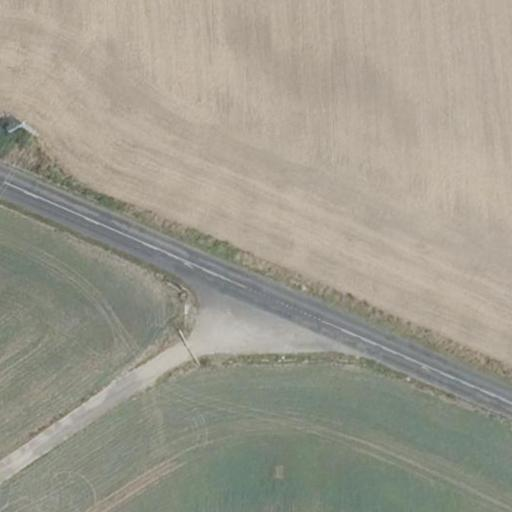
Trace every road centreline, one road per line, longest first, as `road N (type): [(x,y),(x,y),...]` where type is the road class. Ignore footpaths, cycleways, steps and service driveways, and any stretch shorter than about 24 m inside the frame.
road 1 (secondary): [(511,400),(0,179)]
road 2 (track): [(0,482),(268,296)]
